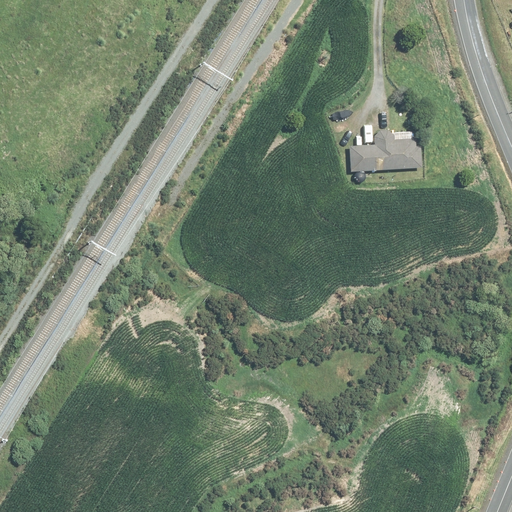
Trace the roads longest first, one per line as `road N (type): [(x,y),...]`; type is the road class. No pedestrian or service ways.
road 1 (track): [(211,0),(0,346)]
road 2 (track): [(293,0),(170,195)]
road 3 (tertiary): [(464,0),(511,145)]
